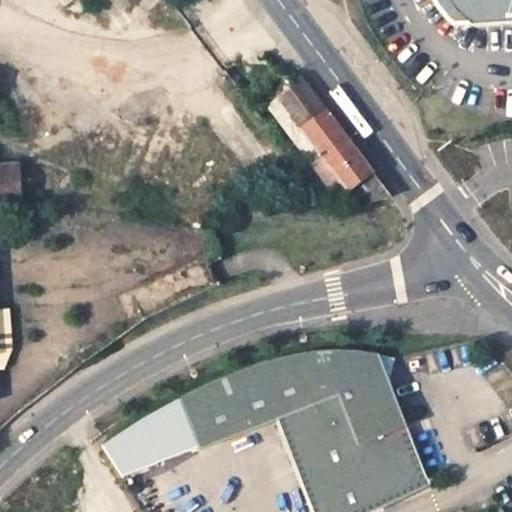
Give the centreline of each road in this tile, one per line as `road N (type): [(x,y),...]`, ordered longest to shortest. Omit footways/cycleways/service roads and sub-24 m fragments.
road 1 (tertiary): [(0,475),(59,405),(237,320),(418,280),(468,251)]
road 2 (secondary): [(276,0),(468,251)]
road 3 (unknown): [(281,7),(194,56),(165,63),(0,24)]
road 4 (unknown): [(469,477),(441,401),(477,385)]
